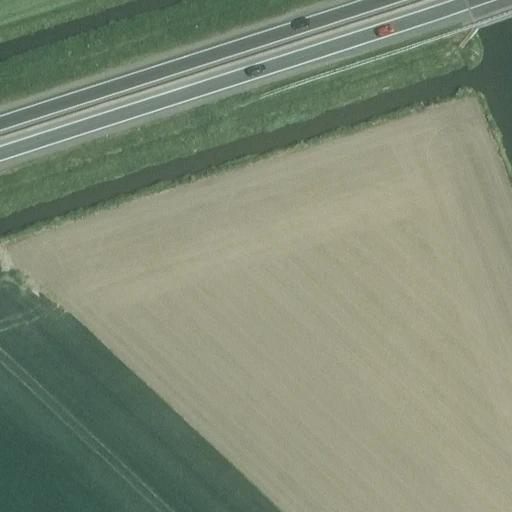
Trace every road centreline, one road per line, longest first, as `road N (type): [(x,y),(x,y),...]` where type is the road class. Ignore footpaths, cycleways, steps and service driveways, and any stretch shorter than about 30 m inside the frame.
road 1 (trunk): [(0,152),(478,0)]
road 2 (trunk): [(383,0),(0,121)]
